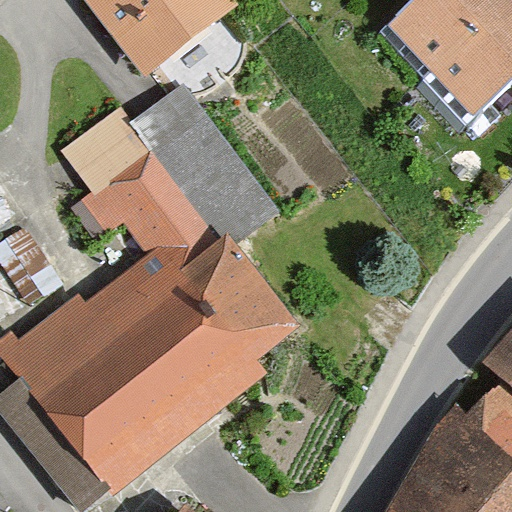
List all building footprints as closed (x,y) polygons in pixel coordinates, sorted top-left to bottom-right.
[(228,0),(90,0),(85,4),(149,88),(241,17),(228,0)] [(511,0),(432,0),(395,34),(477,124),(511,91),(511,0)] [(128,222),(155,257),(92,305),(85,295),(23,342),(16,332),(0,343),(0,349),(28,386),(1,406),(81,511),(102,511),(280,378),(272,367),(317,333),(247,241),(285,212),(189,86),(138,124),(124,107),(66,152),(97,192),(73,210),(98,244),(128,222)] [(511,355),(489,381),(501,392),(511,401),(511,355)] [(434,443),(399,511),(511,511),(511,401),(501,392),(470,426),(458,415),(434,443)]
